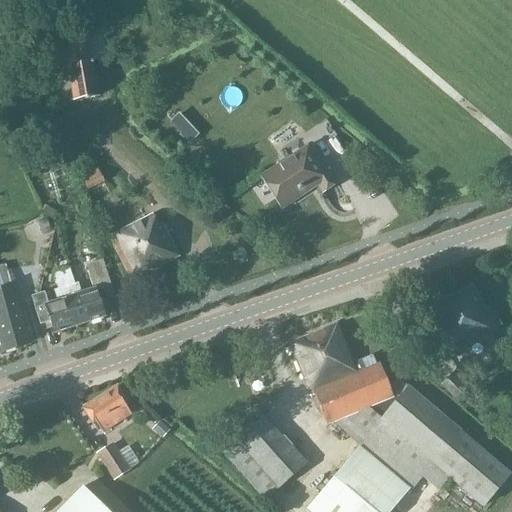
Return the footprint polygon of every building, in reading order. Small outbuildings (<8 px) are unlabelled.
[(94,62),(107,61),(102,37),(36,51),(42,72),(67,67),(73,102),(100,97),(94,62)] [(232,53),(226,59),(239,73),(245,67),(232,53)] [(322,194),(337,184),(312,145),(264,176),(284,208),(317,187),(322,194)] [(92,182),(109,174),(100,155),(84,162),(92,182)] [(132,281),(179,257),(162,224),(159,226),(153,215),(110,238),(132,281)] [(62,272),(79,326),(104,318),(100,304),(116,299),(103,261),(87,266),(94,290),(82,294),(78,284),(75,285),(70,269),(62,272)] [(79,326),(62,272),(54,274),(58,289),(54,291),(58,302),(48,305),(45,293),(33,296),(41,325),(51,322),(54,334),(79,326)] [(450,355),(496,332),(502,329),(491,308),(485,311),(472,286),(427,310),(450,355)] [(14,287),(0,291),(0,338),(4,352),(29,345),(14,287)] [(392,511),(404,498),(419,480),(439,496),(453,482),(483,507),(510,475),(398,379),(389,389),(380,365),(377,366),(373,357),(354,364),(337,324),(289,344),(304,381),(308,380),(327,427),(333,423),(361,447),(306,511),(392,511)] [(452,376),(440,388),(453,402),(466,391),(452,376)] [(103,434),(132,415),(125,405),(128,403),(118,387),(83,409),(93,425),(96,423),(103,434)] [(265,501),(306,465),(255,408),(235,426),(244,435),(223,453),(265,501)] [(163,439),(171,431),(161,422),(154,431),(163,439)] [(110,450),(99,457),(115,481),(126,474),(130,472),(129,470),(118,454),(114,456),(110,450)] [(108,511),(83,487),(72,499),(59,511),(108,511)]
